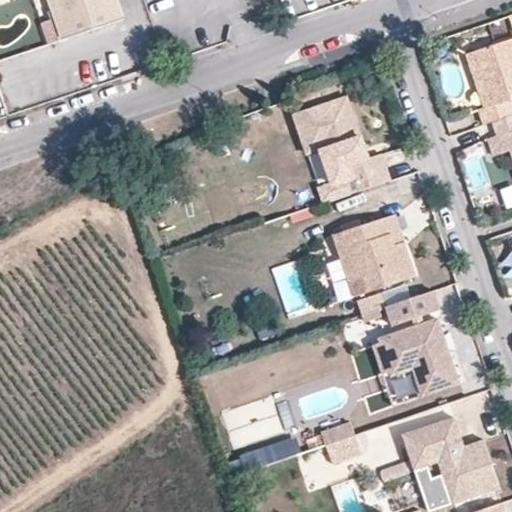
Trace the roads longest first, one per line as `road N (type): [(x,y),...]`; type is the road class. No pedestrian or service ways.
road 1 (residential): [(0,145),(390,9)]
road 2 (residential): [(511,372),(390,9)]
